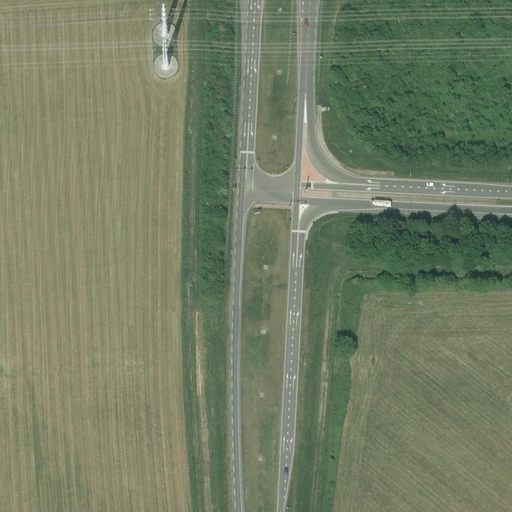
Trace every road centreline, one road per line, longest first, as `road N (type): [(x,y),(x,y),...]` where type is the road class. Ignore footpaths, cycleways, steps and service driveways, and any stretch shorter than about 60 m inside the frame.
road 1 (primary): [(241,189),(238,511)]
road 2 (primary): [(279,511),(296,200)]
road 3 (motorway): [(296,200),(511,210)]
road 4 (primary): [(250,0),(241,189)]
road 5 (motorway): [(511,194),(346,188)]
